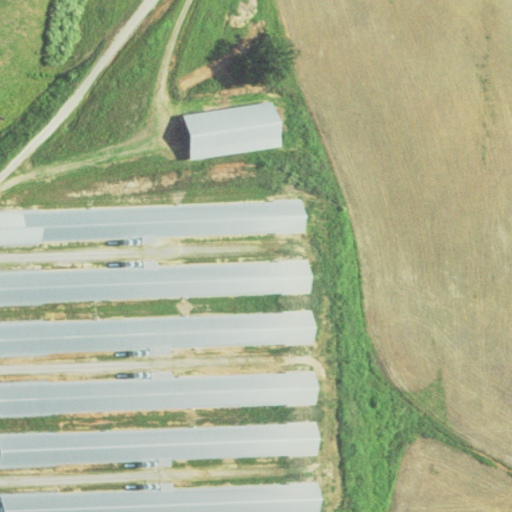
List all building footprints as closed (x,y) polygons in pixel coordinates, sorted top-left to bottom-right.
[(172,107),(178,153),(268,141),(262,95),(172,107)] [(293,226),(292,196),(0,203),(0,236),(134,233),(134,238),(149,237),(149,230),(293,226)] [(0,264),(0,295),(295,288),(294,255),(149,258),(149,254),(135,255),(135,261),(0,264)] [(297,338),(296,307),(0,314),(0,347),(139,344),(139,349),(161,348),(161,342),(297,338)] [(0,376),(0,406),(300,399),(299,366),(161,370),(161,365),(140,366),(141,372),(0,376)] [(0,426),(0,458),(143,455),(143,460),(157,460),(157,453),(302,449),(301,419),(0,426)] [(0,511),(225,511),(304,510),(303,477),(158,481),(158,477),(144,477),(144,483),(0,487),(0,511)]
